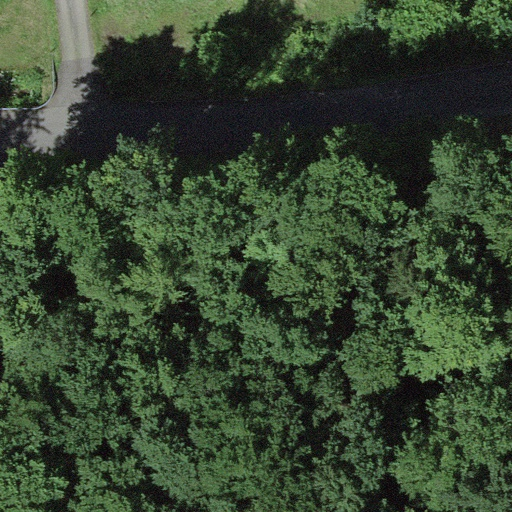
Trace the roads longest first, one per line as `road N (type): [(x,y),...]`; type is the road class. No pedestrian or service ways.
road 1 (track): [(511,319),(78,511)]
road 2 (tertiary): [(96,142),(511,107)]
road 3 (residential): [(96,142),(73,0)]
